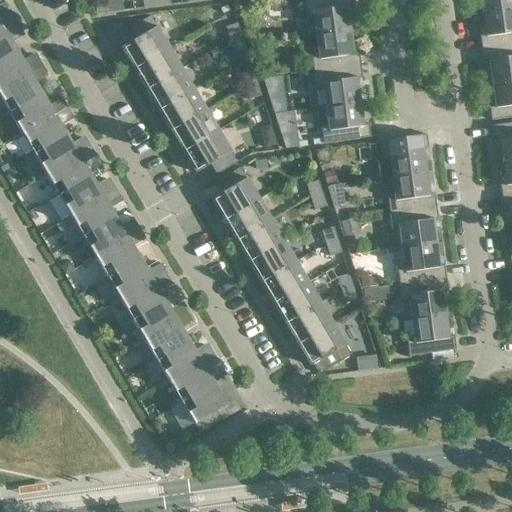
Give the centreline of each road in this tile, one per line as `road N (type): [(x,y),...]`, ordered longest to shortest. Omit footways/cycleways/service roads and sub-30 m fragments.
road 1 (residential): [(456,119),(487,363),(462,403),(432,421),(364,430),(321,424),(264,395),(30,0)]
road 2 (residential): [(392,0),(406,107),(425,119),(456,119)]
